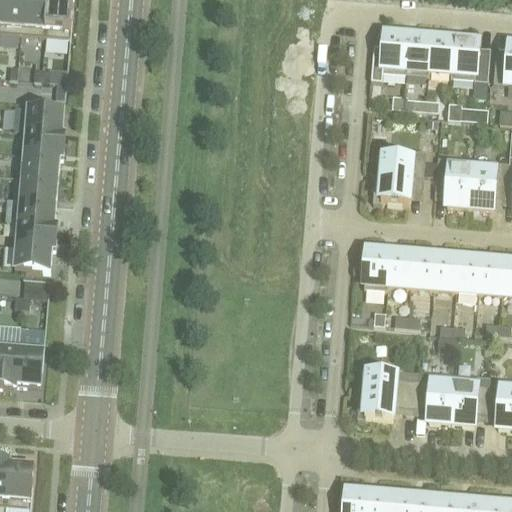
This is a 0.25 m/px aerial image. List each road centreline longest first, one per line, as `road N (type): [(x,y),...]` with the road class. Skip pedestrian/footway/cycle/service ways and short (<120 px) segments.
road 1 (tertiary): [(91,436),(128,0)]
road 2 (residential): [(314,229),(333,13),(366,16)]
road 3 (residential): [(349,232),(329,454)]
road 4 (residential): [(295,451),(314,229)]
road 5 (residential): [(366,16),(349,232)]
road 6 (residential): [(295,451),(91,436)]
road 7 (residential): [(511,467),(329,454)]
road 8 (residential): [(511,244),(349,232)]
road 9 (residential): [(366,16),(511,27)]
